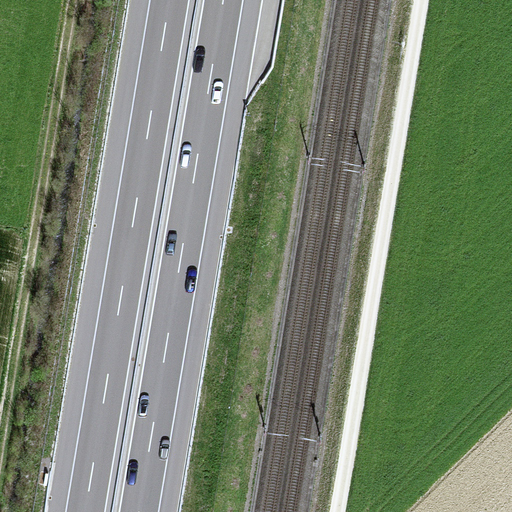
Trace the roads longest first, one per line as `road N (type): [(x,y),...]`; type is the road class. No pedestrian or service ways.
road 1 (motorway): [(139,511),(223,0)]
road 2 (motorway): [(169,0),(85,511)]
road 3 (track): [(338,511),(421,0)]
road 4 (track): [(76,0),(0,465)]
